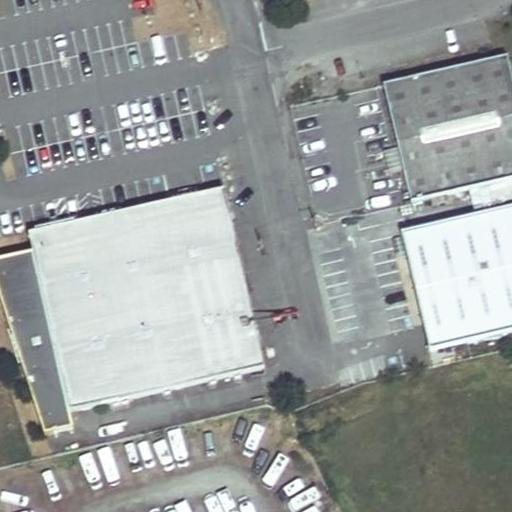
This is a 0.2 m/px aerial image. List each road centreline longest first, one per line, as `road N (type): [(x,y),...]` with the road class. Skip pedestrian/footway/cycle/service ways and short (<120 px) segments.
road 1 (unclassified): [(309,367),(241,40)]
road 2 (unknown): [(0,189),(8,201),(51,195),(219,155),(227,142)]
road 3 (unknown): [(206,57),(32,111),(0,130)]
road 4 (unclassified): [(241,40),(446,0)]
